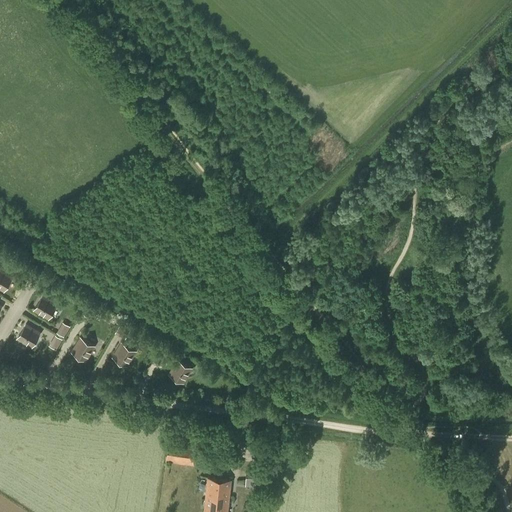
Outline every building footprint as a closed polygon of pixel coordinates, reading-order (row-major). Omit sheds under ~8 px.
[(0,279),(0,281),(13,290),(21,276),(7,267),(0,279)] [(32,308),(46,317),(55,303),(40,295),(32,308)] [(83,313),(93,320),(98,312),(87,306),(83,313)] [(56,332),(64,336),(70,326),(63,322),(56,332)] [(23,325),(14,339),(29,347),(37,333),(23,325)] [(120,325),(115,333),(125,338),(129,331),(120,325)] [(49,345),(56,349),(63,339),(55,334),(49,345)] [(89,349),(75,341),(67,355),(81,363),(89,349)] [(121,343),(113,356),(127,365),(135,351),(122,343),(121,343)] [(156,357),(166,362),(171,354),(161,349),(156,357)] [(177,360),(169,374),(184,382),(192,368),(177,360)] [(169,437),(165,461),(197,466),(201,443),(169,437)] [(246,467),(245,491),(261,492),(262,467),(246,467)] [(203,511),(227,511),(231,479),(207,476),(203,511)]
